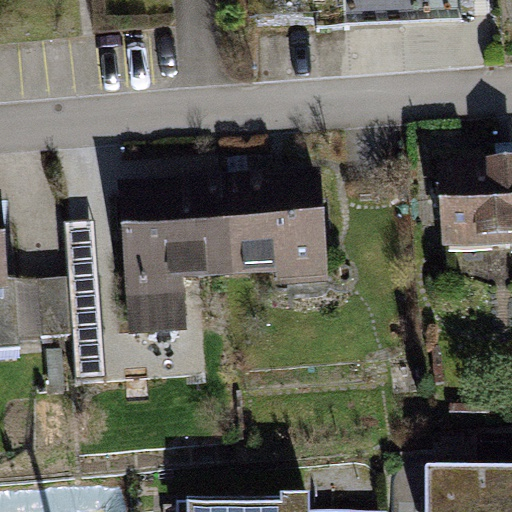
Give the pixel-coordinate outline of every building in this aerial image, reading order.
[(511,167),(444,170),(447,277),(511,274),(511,167)] [(318,186),(224,193),(229,285),(324,278),(318,186)] [(229,285),(224,193),(109,201),(116,293),(229,285)] [(4,217),(0,217),(0,314),(8,314),(4,217)] [(511,511),(511,489),(414,492),(414,511),(511,511)] [(0,511),(81,511),(81,499),(0,502),(0,511)]
